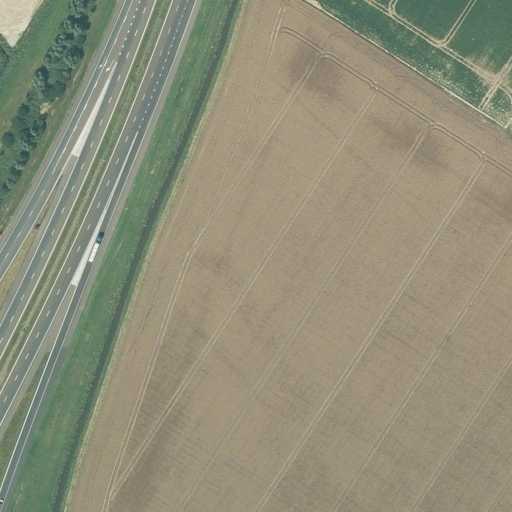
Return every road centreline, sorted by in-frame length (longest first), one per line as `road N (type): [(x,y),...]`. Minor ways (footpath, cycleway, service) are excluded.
road 1 (motorway): [(0,504),(132,124)]
road 2 (motorway): [(0,409),(132,124)]
road 3 (motorway): [(123,63),(0,342)]
road 4 (motorway): [(123,63),(0,267)]
road 5 (motorway): [(132,124),(180,0)]
